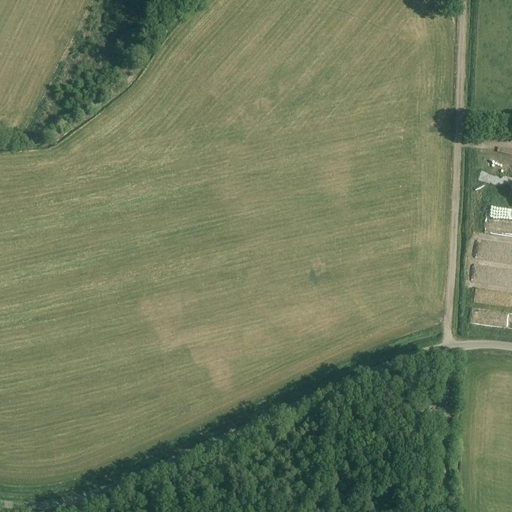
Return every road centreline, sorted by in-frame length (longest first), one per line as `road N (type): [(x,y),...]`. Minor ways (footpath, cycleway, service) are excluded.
road 1 (unclassified): [(0,504),(83,498),(421,352),(511,347)]
road 2 (track): [(442,511),(462,0)]
